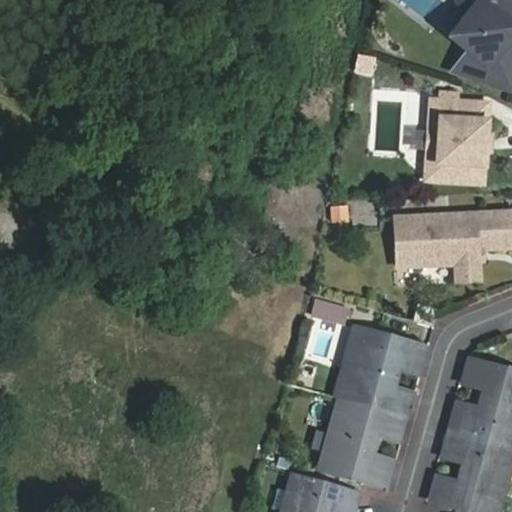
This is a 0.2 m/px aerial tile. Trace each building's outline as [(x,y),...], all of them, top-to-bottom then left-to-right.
[(457,0),(470,10),(460,23),(471,31),(472,38),(463,49),(467,53),(460,74),(478,80),(480,76),(493,80),(492,85),(510,91),(511,85),(511,47),(506,43),(509,39),(503,35),(511,24),(508,22),(511,16),(511,1),(510,0),(457,0)] [(511,35),(511,16),(508,22),(511,24),(503,35),(509,39),(511,35)] [(448,38),(463,49),(472,38),(471,31),(460,23),(448,38)] [(441,94),(440,101),(439,118),(429,126),(427,155),(436,164),(435,181),(482,184),(484,152),(485,137),(487,104),(455,102),(456,95),(441,94)] [(440,101),(430,101),(430,103),(429,126),(439,118),(440,101)] [(436,164),(427,155),(425,180),(435,181),(436,164)] [(348,205),(328,205),(329,223),(348,223),(348,205)] [(508,214),(394,219),(396,268),(455,265),(456,282),(478,281),(476,250),(510,249),(508,214)] [(346,324),(349,307),(314,300),(311,317),(346,324)] [(396,368),(404,341),(364,330),(324,472),(364,484),(364,483),(372,456),(377,436),(379,431),(398,436),(408,399),(389,393),(391,388),(396,368)] [(404,341),(396,368),(415,374),(423,347),(404,341)] [(437,483),(432,502),(469,511),(492,511),(511,442),(511,371),(471,360),(466,379),(485,384),(484,389),(478,409),(471,436),(463,463),(458,483),(456,488),(437,483)] [(466,379),(464,384),(484,389),(485,384),(466,379)] [(391,388),(389,393),(408,399),(410,393),(391,388)] [(478,409),(459,404),(451,431),(444,458),(463,463),(471,436),(478,409)] [(398,436),(379,431),(377,436),(397,441),(398,436)] [(372,456),(364,483),(384,488),(391,461),(372,456)] [(330,511),(338,486),(298,475),(287,511),(330,511)] [(438,478),(437,483),(456,488),(458,483),(438,478)] [(351,511),(357,491),(338,486),(330,511),(351,511)]
